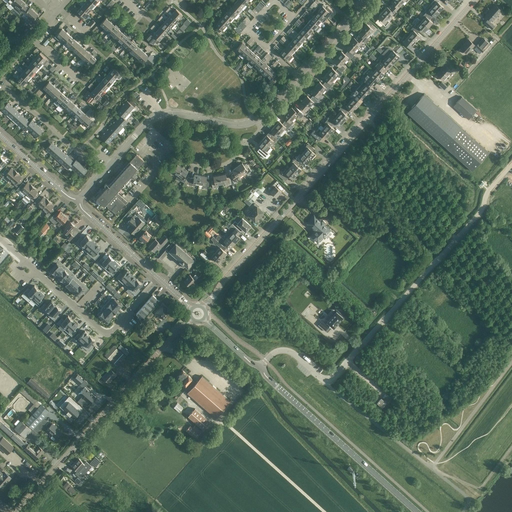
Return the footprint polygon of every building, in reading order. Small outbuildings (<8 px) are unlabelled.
[(25,3),(21,0),(20,0),(15,6),(21,12),(26,6),(24,4),(25,3)] [(95,4),(90,0),(86,0),(84,3),(91,9),(95,4)] [(245,5),(239,0),(237,0),(234,3),(241,9),(245,5)] [(261,0),(258,4),(254,8),(250,13),(254,17),(258,12),(262,8),(266,4),(261,0)] [(402,3),(398,0),(392,0),(391,2),(394,5),(392,7),(398,12),(401,8),(399,6),(402,3)] [(435,3),(432,6),(439,12),(443,7),(440,4),(442,2),(440,0),(433,0),(433,1),(435,3)] [(91,9),(84,3),(81,7),(87,13),(91,9)] [(241,9),(234,3),(231,7),(237,13),(241,9)] [(322,5),(323,6),(319,10),(325,16),(329,12),(326,9),(327,7),(323,4),(322,5)] [(492,21),(501,10),(495,5),(486,16),(492,21)] [(28,8),(26,6),(21,12),(28,17),(34,11),(30,7),(28,8)] [(387,6),(383,11),(390,17),(392,15),(394,16),(398,12),(392,7),(390,9),(387,6)] [(428,7),(425,10),(422,8),(422,9),(424,11),(431,17),(430,16),(432,14),(435,17),(439,12),(432,6),(430,8),(428,7)] [(87,13),(81,7),(77,11),(83,17),(87,13)] [(237,13),(231,7),(227,12),(233,17),(237,13)] [(176,9),(172,13),(178,19),(182,15),(176,9)] [(321,20),(315,15),(313,17),(306,10),(304,13),(308,17),(311,19),(317,25),(321,20)] [(325,16),(319,10),(315,15),(321,20),(323,22),(327,18),(325,16)] [(38,14),(34,11),(28,17),(34,23),(39,18),(37,16),(38,14)] [(390,17),(383,11),(378,16),(381,19),(379,21),(385,26),(389,21),(387,20),(390,17)] [(424,18),(421,21),(428,27),(433,22),(429,19),(431,17),(424,11),(423,12),(425,13),(422,16),(424,18)] [(233,17),(227,12),(223,16),(230,22),(233,17)] [(178,19),(172,13),(168,18),(175,23),(178,19)] [(230,22),(223,16),(219,20),(226,26),(230,22)] [(246,17),(242,21),(235,30),(239,34),(243,30),(247,25),(251,21),(246,17)] [(106,18),(100,24),(104,28),(110,22),(106,18)] [(175,23),(168,18),(165,22),(171,28),(175,23)] [(317,25),(311,19),(307,23),(314,29),(317,25)] [(226,26),(219,20),(215,24),(218,26),(215,29),(219,32),(221,30),(222,30),(226,26)] [(492,29),(494,26),(488,20),(485,23),(492,29)] [(417,22),(413,26),(419,31),(421,29),(424,32),(428,27),(421,21),(419,23),(417,22)] [(110,22),(104,28),(109,32),(114,26),(110,22)] [(171,28),(165,22),(161,26),(167,32),(171,28)] [(314,29),(307,23),(303,28),(310,33),(314,29)] [(366,23),(362,28),(369,34),(371,31),(373,33),(377,29),(372,24),(370,26),(366,23)] [(114,26),(109,32),(113,36),(119,29),(114,26)] [(167,32),(161,26),(157,30),(163,36),(167,32)] [(411,32),(409,35),(416,41),(420,36),(417,33),(419,31),(413,26),(409,30),(411,32)] [(56,35),(61,39),(66,32),(62,28),(56,35)] [(306,37),(300,32),(298,34),(295,31),(291,28),(289,30),(293,34),(296,36),(302,42),(306,37)] [(310,33),(303,28),(300,32),(306,37),(310,33)] [(369,34),(362,28),(358,33),(361,36),(359,38),(364,43),(368,38),(366,37),(369,34)] [(119,29),(113,36),(117,40),(123,33),(119,29)] [(163,36),(157,30),(153,35),(158,39),(159,41),(163,36)] [(66,32),(61,39),(65,43),(71,36),(66,32)] [(123,33),(117,40),(121,44),(127,37),(123,33)] [(153,35),(151,33),(146,38),(153,45),(158,39),(153,35)] [(412,46),(416,41),(409,35),(406,37),(405,36),(401,40),(406,45),(408,43),(412,46)] [(71,36),(65,43),(69,46),(75,40),(71,36)] [(298,46),(292,40),(290,42),(283,36),(281,38),(294,50),(298,46)] [(302,42),(296,36),(292,40),(298,46),(302,42)] [(127,37),(121,44),(126,47),(131,41),(127,37)] [(354,37),(349,42),(356,48),(359,45),(361,47),(364,43),(359,38),(357,40),(354,37)] [(294,50),(281,38),(279,40),(286,47),(284,49),(291,54),(294,50)] [(466,54),(474,45),(468,39),(460,48),(466,54)] [(75,40),(69,46),(73,50),(79,44),(75,40)] [(131,41),(126,47),(130,51),(136,45),(131,41)] [(356,48),(349,42),(345,47),(349,50),(347,52),(355,59),(356,58),(353,55),(356,52),(354,51),(356,48)] [(236,49),(241,53),(247,47),(242,43),(236,49)] [(478,43),(476,46),(482,51),(484,49),(478,43)] [(79,44),(73,50),(78,54),(83,48),(79,44)] [(136,45),(130,51),(134,55),(140,49),(136,45)] [(251,50),(245,57),(249,61),(255,54),(257,52),(259,54),(263,49),(259,45),(253,52),(251,50)] [(247,47),(241,53),(245,57),(251,50),(247,47)] [(83,48),(78,54),(82,58),(88,51),(83,48)] [(140,49),(134,55),(138,59),(144,52),(140,49)] [(291,54),(284,49),(280,53),(287,59),(291,54)] [(388,55),(385,58),(392,64),(397,59),(393,57),(395,54),(390,49),(386,53),(388,55)] [(88,51),(82,58),(86,62),(92,55),(88,51)] [(341,51),(337,56),(344,62),(346,59),(348,61),(351,58),(353,61),(355,59),(347,52),(345,54),(341,51)] [(144,52),(138,59),(143,63),(144,61),(149,56),(148,56),(144,52)] [(46,59),(40,53),(36,57),(42,63),(46,59)] [(150,54),(148,56),(149,56),(144,61),(150,66),(156,59),(150,54)] [(255,54),(249,61),(253,64),(259,58),(255,54)] [(92,55),(86,62),(90,66),(96,59),(92,55)] [(344,62),(337,56),(333,60),(339,66),(337,68),(342,73),(343,73),(341,72),(345,68),(341,65),(344,62)] [(42,63),(36,57),(32,62),(39,68),(42,63)] [(259,58),(253,64),(258,68),(264,62),(259,58)] [(381,59),(377,63),(383,68),(385,66),(388,69),(392,64),(385,58),(383,61),(381,59)] [(268,66),(262,72),(260,74),(264,78),(266,76),(272,69),(274,67),(278,62),(276,60),(270,67),(268,66)] [(39,68),(32,62),(28,66),(35,72),(39,68)] [(264,62),(258,68),(262,72),(268,66),(264,62)] [(375,69),(373,72),(380,78),(384,73),(381,71),(383,68),(377,63),(373,67),(375,69)] [(451,71),(445,65),(437,74),(443,80),(451,71)] [(35,72),(28,66),(24,70),(31,76),(35,72)] [(113,67),(110,71),(109,72),(116,77),(120,73),(113,67)] [(332,68),(327,72),(334,79),(337,76),(339,78),(342,73),(337,68),(335,71),(332,68)] [(272,69),(266,76),(270,80),(268,82),(272,85),(278,78),(275,75),(276,73),(272,69)] [(31,76),(24,70),(21,74),(27,80),(31,76)] [(116,77),(109,72),(106,76),(112,82),(116,77)] [(334,79),(327,72),(323,77),(327,80),(325,82),(330,87),(334,83),(332,81),(334,79)] [(369,73),(365,77),(371,82),(373,80),(376,83),(380,78),(373,72),(371,74),(369,73)] [(27,80),(21,74),(17,79),(23,85),(27,80)] [(112,82),(106,76),(102,80),(108,86),(112,82)] [(364,84),(362,87),(369,93),(373,89),(370,86),(372,83),(371,82),(365,77),(366,79),(362,83),(364,84)] [(36,88),(36,89),(42,82),(40,80),(32,90),(34,91),(36,88)] [(108,86),(102,80),(98,84),(104,90),(108,86)] [(49,81),(43,88),(48,92),(53,85),(49,81)] [(319,82),(315,86),(322,93),(324,90),(326,92),(330,87),(325,82),(323,84),(319,82)] [(104,90),(98,84),(94,89),(101,95),(104,90)] [(53,85),(48,92),(52,96),(58,89),(53,85)] [(322,93),(315,86),(311,91),(314,94),(312,96),(318,101),(321,104),(322,102),(319,100),(321,97),(320,95),(322,93)] [(358,88),(354,92),(360,97),(362,95),(365,98),(369,93),(362,87),(360,90),(358,88)] [(58,89),(52,96),(56,99),(62,93),(58,89)] [(101,95),(94,89),(90,93),(95,97),(97,99),(101,95)] [(90,93),(88,91),(83,97),(90,103),(95,97),(90,93)] [(352,98),(350,101),(357,107),(361,103),(357,100),(360,97),(354,92),(350,97),(352,98)] [(62,93),(56,99),(60,103),(66,97),(62,93)] [(424,94),(407,112),(444,146),(472,171),(489,153),(461,127),(424,94)] [(307,95),(303,100),(310,106),(312,104),(314,105),(316,103),(319,105),(320,105),(321,104),(317,101),(318,101),(312,96),(310,98),(307,95)] [(66,97),(60,103),(65,107),(70,101),(66,97)] [(477,110),(462,97),(453,106),(468,119),(477,110)] [(310,106),(303,100),(298,105),(302,108),(300,110),(304,114),(305,115),(309,111),(307,109),(310,106)] [(70,101),(65,107),(69,111),(75,104),(70,101)] [(127,101),(122,106),(129,112),(134,107),(129,102),(127,101)] [(345,102),(341,106),(347,111),(349,109),(352,112),(357,107),(350,101),(347,104),(345,102)] [(2,109),(7,115),(13,108),(8,103),(2,109)] [(75,104),(69,111),(73,115),(79,108),(75,104)] [(129,112),(122,106),(117,112),(121,115),(128,121),(124,118),(129,112)] [(339,112),(337,115),(344,121),(348,117),(345,114),(347,111),(341,106),(338,111),(339,112)] [(297,107),(295,110),(291,107),(287,111),(294,118),(296,115),(300,118),(304,114),(300,110),(297,107)] [(13,108),(7,115),(13,119),(19,113),(13,108)] [(79,108),(73,115),(77,118),(83,112),(79,108)] [(294,118),(287,111),(283,116),(286,119),(284,121),(292,128),(293,127),(291,125),(293,122),(292,120),(294,118)] [(83,112),(77,118),(82,122),(87,116),(83,112)] [(19,113),(13,119),(18,124),(24,117),(19,113)] [(128,121),(121,115),(116,121),(123,127),(128,121)] [(328,119),(335,125),(337,123),(340,126),(344,121),(337,115),(335,118),(333,116),(329,120),(328,119)] [(87,116),(82,122),(86,126),(92,120),(87,116)] [(24,117),(18,124),(24,129),(26,127),(30,122),(24,117)] [(325,125),(323,127),(330,134),(334,129),(331,126),(333,124),(335,125),(328,119),(324,123),(325,125)] [(32,120),(30,122),(26,127),(31,132),(37,125),(32,120)] [(123,127),(116,121),(111,126),(118,132),(123,127)] [(279,121),(275,125),(282,132),(284,129),(286,131),(288,128),(290,130),(292,128),(284,121),(282,124),(279,121)] [(37,125),(31,132),(37,137),(43,130),(37,125)] [(282,132),(275,125),(270,130),(273,133),(272,135),(277,140),(281,136),(279,134),(282,132)] [(118,132),(111,126),(106,131),(113,138),(118,132)] [(319,128),(318,130),(316,128),(311,134),(319,141),(322,138),(321,137),(323,135),(326,138),(330,134),(323,127),(321,130),(319,128)] [(113,138),(106,131),(101,137),(108,143),(113,138)] [(266,135),(262,139),(269,145),(272,143),(273,144),(277,140),(272,135),(269,138),(266,135)] [(269,145),(262,139),(258,144),(261,147),(259,149),(261,151),(259,153),(265,158),(269,153),(267,152),(269,150),(267,148),(269,145)] [(45,149),(51,154),(57,147),(52,142),(45,149)] [(306,149),(303,152),(311,159),(315,154),(311,150),(313,147),(307,143),(306,144),(307,145),(304,148),(306,149)] [(57,147),(51,154),(56,159),(63,152),(57,147)] [(63,152),(56,159),(62,164),(68,157),(63,152)] [(306,163),(311,159),(303,152),(301,155),(299,153),(296,156),(295,157),(300,162),(302,160),(306,163)] [(144,161),(137,155),(136,157),(133,154),(130,158),(132,161),(129,164),(127,162),(123,166),(126,168),(122,172),(120,169),(116,173),(119,176),(116,179),(113,177),(110,181),(112,183),(110,185),(109,184),(108,185),(106,184),(105,184),(104,184),(104,186),(105,186),(95,198),(105,207),(106,206),(112,211),(116,214),(125,204),(121,201),(123,198),(116,192),(144,161)] [(68,157),(62,164),(67,169),(74,162),(68,157)] [(292,165),(289,167),(297,174),(301,169),(297,165),(299,163),(293,158),(292,159),(293,160),(290,163),(292,165)] [(75,160),(74,162),(67,169),(68,169),(70,167),(75,171),(81,165),(75,160)] [(242,163),(237,167),(242,174),(245,172),(246,174),(251,171),(246,164),(244,165),(242,163)] [(175,174),(177,175),(182,168),(177,164),(175,168),(172,166),(168,173),(173,176),(175,174)] [(81,165),(75,171),(81,176),(87,170),(81,165)] [(242,174),(237,167),(232,170),(234,174),(232,175),(236,181),(241,178),(239,176),(242,174)] [(282,171),(281,172),(278,175),(284,180),(288,175),(293,179),(297,174),(289,167),(287,170),(285,169),(283,172),(282,171)] [(7,168),(0,175),(0,180),(3,178),(8,182),(10,180),(17,172),(14,169),(13,170),(11,168),(9,170),(7,168)] [(188,171),(182,168),(177,175),(176,177),(186,184),(189,177),(188,177),(188,176),(185,175),(188,171)] [(17,172),(10,180),(14,184),(14,185),(17,187),(22,182),(19,179),(21,177),(20,175),(17,172)] [(225,173),(219,174),(221,184),(224,183),(225,185),(231,184),(229,177),(226,178),(225,173)] [(191,178),(189,177),(186,184),(189,185),(195,186),(195,183),(199,184),(200,175),(194,174),(193,178),(191,178)] [(218,184),(221,184),(219,174),(213,176),(214,180),(211,181),(212,188),(218,187),(218,184)] [(207,176),(200,175),(199,184),(202,185),(202,187),(208,188),(209,181),(206,180),(207,176)] [(23,182),(18,188),(20,190),(18,192),(24,197),(26,194),(33,186),(29,184),(27,182),(25,185),(23,182)] [(265,188),(260,183),(254,189),(259,194),(265,188)] [(276,197),(281,191),(275,186),(273,184),(271,186),(273,189),(270,192),(276,197)] [(33,186),(26,194),(24,197),(28,201),(30,199),(33,201),(38,196),(35,194),(38,191),(36,190),(36,189),(33,186)] [(257,197),(252,193),(246,199),(251,203),(257,197)] [(511,197),(508,194),(497,206),(505,213),(511,206),(511,197)] [(43,197),(41,199),(39,197),(34,202),(37,205),(37,204),(42,209),(49,201),(46,198),(45,198),(43,197)] [(49,201),(42,209),(46,213),(45,215),(48,217),(54,211),(51,208),(54,206),(52,204),(49,201)] [(260,207),(257,205),(248,216),(255,221),(264,210),(260,207)] [(57,219),(59,220),(64,214),(60,211),(52,221),(54,222),(57,219)] [(64,214),(59,220),(60,222),(58,224),(60,226),(68,217),(64,214)] [(134,215),(133,217),(132,216),(127,222),(130,225),(128,228),(134,234),(144,223),(138,217),(134,215)] [(163,226),(166,223),(157,215),(154,218),(163,226)] [(330,230),(314,216),(308,223),(316,230),(311,236),(318,242),(323,236),(324,237),(330,230)] [(245,232),(250,226),(246,223),(247,222),(243,219),(241,222),(244,224),(241,228),(245,232)] [(70,222),(65,228),(69,232),(65,237),(69,241),(73,236),(74,236),(79,230),(75,226),(70,222)] [(49,226),(50,226),(46,223),(40,230),(45,235),(48,233),(52,237),(56,232),(49,226)] [(146,231),(148,228),(149,227),(147,224),(138,234),(141,236),(138,238),(144,243),(150,235),(146,231)] [(233,230),(228,236),(235,242),(240,237),(235,233),(238,230),(231,224),(229,227),(233,230)] [(15,231),(18,233),(24,227),(22,225),(15,231)] [(228,236),(224,240),(212,230),(209,233),(223,246),(226,243),(231,247),(235,242),(228,236)] [(220,247),(215,252),(222,257),(226,253),(223,250),(226,248),(223,246),(209,233),(207,232),(205,234),(218,246),(220,247)] [(80,242),(85,247),(91,239),(86,235),(82,239),(80,237),(75,242),(78,244),(80,242)] [(96,243),(91,239),(85,247),(89,250),(96,243)] [(153,251),(156,248),(159,250),(166,243),(161,239),(158,242),(155,239),(148,247),(153,251)] [(69,241),(67,244),(65,242),(62,246),(68,252),(70,250),(68,248),(72,244),(69,241)] [(172,247),(168,251),(188,268),(196,260),(194,258),(195,257),(192,255),(191,256),(190,254),(191,253),(189,251),(187,252),(186,251),(187,250),(184,248),(183,248),(181,246),(181,245),(179,243),(178,244),(176,242),(175,243),(173,241),(170,245),(172,247)] [(100,248),(96,243),(89,250),(94,255),(92,257),(94,259),(99,254),(96,252),(100,248)] [(166,249),(159,257),(161,259),(168,251),(166,249)] [(218,262),(222,257),(215,252),(211,256),(218,262)] [(102,262),(107,266),(113,259),(108,255),(104,259),(102,257),(97,262),(100,264),(102,262)] [(54,273),(60,266),(56,262),(58,260),(56,257),(51,262),(54,265),(50,269),(54,273)] [(118,264),(113,259),(107,266),(112,271),(110,273),(112,275),(117,270),(114,268),(118,264)] [(64,269),(60,266),(54,273),(58,277),(64,269)] [(68,273),(64,269),(58,277),(62,280),(68,273)] [(120,277),(125,282),(132,274),(127,270),(123,275),(120,272),(116,277),(118,280),(120,277)] [(72,276),(68,273),(62,280),(66,284),(72,277),(72,276)] [(136,278),(132,274),(125,282),(129,286),(136,278)] [(186,284),(187,284),(189,286),(191,284),(192,285),(194,282),(193,282),(198,277),(195,274),(192,277),(189,275),(184,281),(184,282),(185,283),(185,284),(186,284)] [(76,281),(72,277),(66,284),(65,284),(69,288),(76,281)] [(141,283),(136,278),(129,286),(134,290),(132,292),(135,295),(139,290),(137,287),(141,283)] [(80,285),(76,281),(69,288),(73,292),(80,285)] [(28,293),(33,297),(39,290),(35,285),(31,290),(28,288),(23,293),(26,295),(28,293)] [(84,288),(80,285),(73,292),(77,295),(81,291),(84,293),(88,288),(86,286),(84,288)] [(44,294),(39,290),(33,297),(38,302),(36,304),(38,306),(43,301),(40,299),(44,294)] [(142,318),(159,300),(153,295),(136,313),(142,318)] [(114,298),(110,302),(117,309),(121,305),(114,298)] [(45,308),(50,312),(56,305),(51,301),(47,305),(45,303),(40,308),(43,310),(45,308)] [(117,309),(110,302),(106,307),(113,313),(117,309)] [(163,320),(170,311),(166,307),(163,304),(158,309),(157,309),(154,312),(160,318),(160,317),(163,320)] [(61,309),(56,305),(50,312),(54,317),(52,319),(55,321),(60,316),(57,314),(61,309)] [(113,313),(106,307),(102,311),(110,318),(113,313)] [(110,318),(102,311),(98,315),(101,317),(100,318),(103,321),(103,320),(106,322),(110,318)] [(332,327),(342,317),(335,311),(329,317),(327,315),(324,318),(326,320),(326,321),(326,322),(325,324),(321,320),(317,324),(325,331),(328,327),(328,326),(329,325),(332,327)] [(61,323),(66,328),(73,320),(68,316),(64,320),(61,318),(57,323),(59,325),(61,323)] [(78,325),(73,320),(66,328),(71,332),(69,334),(72,336),(76,331),(74,329),(78,325)] [(78,338),(83,343),(90,335),(85,331),(81,335),(78,333),(74,338),(76,340),(78,338)] [(95,340),(90,335),(83,343),(88,347),(86,349),(88,351),(93,346),(90,344),(95,340)] [(113,346),(105,355),(117,366),(126,356),(120,351),(113,346)] [(102,377),(99,374),(96,377),(95,378),(102,384),(105,380),(108,383),(116,374),(110,368),(102,377)] [(188,375),(187,375),(183,371),(177,378),(186,386),(186,385),(191,389),(187,393),(216,419),(231,402),(203,376),(196,383),(192,379),(193,379),(188,375)] [(77,375),(74,379),(80,384),(83,380),(77,375)] [(50,396),(31,378),(27,382),(35,389),(47,399),(50,396)] [(85,387),(78,394),(79,394),(89,403),(89,404),(96,397),(95,396),(95,397),(85,387)] [(78,405),(70,397),(65,402),(67,403),(65,405),(63,408),(67,412),(66,413),(67,413),(70,415),(70,416),(71,417),(73,419),(77,414),(79,412),(75,409),(78,405)] [(386,403),(381,398),(377,403),(382,408),(386,403)] [(41,404),(25,422),(36,433),(47,421),(43,418),(49,411),(41,404)] [(180,413),(183,409),(178,404),(174,408),(180,413)] [(202,429),(208,421),(195,409),(188,417),(202,429)] [(25,438),(32,430),(21,420),(14,428),(25,438)] [(0,426),(24,448),(28,443),(26,441),(24,442),(2,422),(0,424),(0,426)] [(47,430),(53,435),(51,437),(54,440),(56,438),(62,432),(53,424),(47,430)] [(195,439),(199,434),(190,426),(186,431),(195,439)] [(0,445),(8,454),(14,447),(3,437),(0,440),(0,445)] [(39,446),(36,450),(28,443),(24,448),(36,459),(44,451),(39,446)] [(105,455),(100,451),(96,455),(101,460),(105,455)] [(95,467),(97,464),(100,460),(95,456),(90,462),(90,463),(95,467)] [(80,459),(76,463),(86,473),(92,466),(87,462),(85,464),(80,459)] [(86,473),(76,463),(73,467),(78,472),(76,474),(81,478),(86,473)] [(0,485),(2,488),(11,478),(5,472),(3,474),(0,470),(0,485)] [(76,490),(71,485),(67,490),(72,494),(76,490)]
